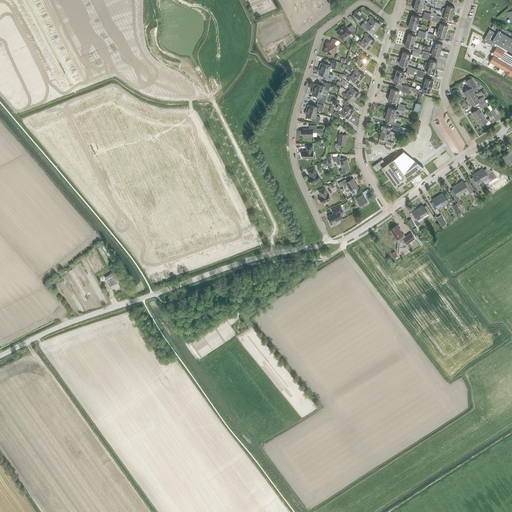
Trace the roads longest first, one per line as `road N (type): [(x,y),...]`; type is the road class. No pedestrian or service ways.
road 1 (unclassified): [(0,356),(68,323),(326,240)]
road 2 (residential): [(326,240),(291,152),(319,32),(360,2),(393,21)]
road 3 (residential): [(389,211),(358,149),(393,21)]
road 4 (residential): [(474,149),(443,95),(468,0)]
